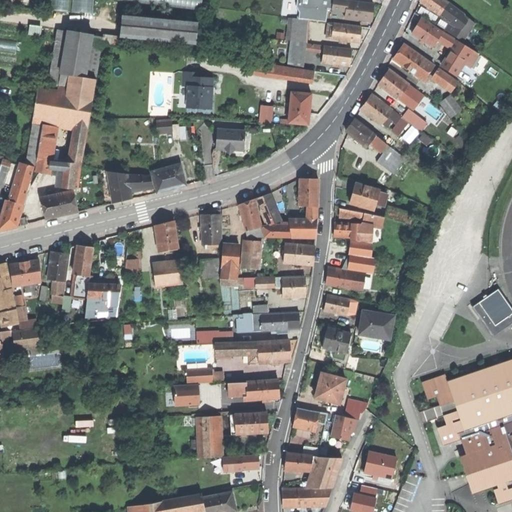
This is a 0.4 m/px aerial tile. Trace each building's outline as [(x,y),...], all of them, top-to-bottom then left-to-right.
[(55,0),(56,9),(70,9),(69,0),(55,0)] [(72,0),(72,10),(94,11),(94,0),(72,0)] [(302,15),(300,19),(308,20),(326,22),(328,9),(333,10),(334,0),(300,0),(301,2),(299,2),(300,5),(300,6),(297,7),(300,11),(301,13),(302,15)] [(347,2),(334,0),(333,10),(346,12),(347,2)] [(440,15),(443,10),(448,3),(444,0),(420,0),(420,1),(440,15)] [(374,5),(347,2),(346,12),(345,18),(372,22),(373,14),(374,5)] [(443,10),(457,19),(461,13),(448,3),(443,10)] [(448,31),(462,41),(475,23),(461,13),(457,19),(448,31)] [(123,15),(120,37),(196,44),(198,23),(123,15)] [(294,18),(291,41),(306,42),(308,20),(300,19),(294,18)] [(433,47),(438,39),(443,32),(421,18),(416,27),(412,33),(433,47)] [(332,40),(360,43),(361,35),(362,27),(334,24),(333,32),(332,38),(332,40)] [(103,36),(58,29),(48,88),(73,93),(76,76),(96,79),(103,36)] [(438,39),(450,47),(455,40),(443,32),(438,39)] [(0,47),(17,47),(17,39),(0,38),(0,47)] [(288,66),(303,67),(305,51),(306,44),(306,42),(291,41),(288,66)] [(442,67),(456,76),(464,63),(472,50),(458,41),(453,49),(442,67)] [(399,51),(393,59),(424,80),(434,66),(404,44),(399,51)] [(352,50),(324,47),(324,53),(322,64),(350,67),(351,58),(352,50)] [(479,54),(472,50),(464,63),(471,68),(479,54)] [(254,73),(313,81),(314,72),(255,64),(254,73)] [(451,78),(438,68),(431,78),(451,92),(459,81),(452,77),(451,78)] [(384,77),(379,84),(399,99),(400,97),(409,84),(389,69),(384,77)] [(189,87),(188,108),(212,110),(213,96),(208,96),(209,88),(211,88),(211,79),(201,79),(201,73),(183,72),(183,86),(183,87),(189,87)] [(93,96),(96,79),(76,76),(73,93),(93,96)] [(424,95),(409,84),(400,97),(414,108),(424,95)] [(179,108),(188,108),(189,87),(183,87),(183,86),(181,86),(179,108)] [(33,118),(43,120),(48,88),(39,87),(33,118)] [(92,104),(93,96),(73,93),(48,88),(43,120),(46,120),(50,98),(92,104)] [(289,120),(289,124),(309,125),(311,110),(312,94),(291,93),(289,120)] [(366,102),(361,109),(381,124),(382,123),(387,117),(392,110),(371,94),(366,102)] [(451,96),(441,103),(452,117),(462,110),(451,96)] [(88,129),(92,104),(50,98),(46,120),(46,122),(54,123),(76,127),(88,129)] [(260,123),(273,124),(274,107),(261,106),(260,123)] [(392,109),(392,110),(387,117),(391,120),(402,129),(408,121),(392,109)] [(386,126),(391,120),(387,117),(382,123),(386,126)] [(351,124),(346,130),(367,146),(370,143),(376,135),(355,119),(351,124)] [(49,152),(54,123),(46,122),(46,120),(43,120),(39,150),(49,152)] [(421,131),(408,121),(402,129),(395,137),(409,148),(421,131)] [(157,123),(158,133),(173,132),(172,126),(172,122),(157,123)] [(85,144),(88,129),(76,127),(74,142),(85,144)] [(246,133),(218,131),(217,146),(222,146),(225,150),(230,156),(235,151),(244,152),(245,142),(246,133)] [(388,145),(376,135),(370,143),(383,152),(388,145)] [(82,164),(85,144),(74,142),(71,157),(70,162),(80,163),(82,164)] [(403,156),(388,145),(383,152),(371,167),(386,177),(403,156)] [(46,173),(49,152),(39,150),(35,171),(46,173)] [(0,169),(0,184),(5,185),(11,163),(3,161),(0,169)] [(78,189),(80,163),(70,162),(64,162),(62,187),(78,189)] [(21,190),(28,192),(35,170),(11,163),(5,185),(21,190)] [(153,172),(158,193),(175,189),(186,186),(181,165),(153,172)] [(107,172),(113,203),(123,201),(133,199),(131,191),(128,175),(107,172)] [(151,175),(128,175),(131,191),(153,187),(151,175)] [(310,180),(300,179),(299,207),(308,207),(318,207),(319,180),(310,180)] [(350,203),(374,210),(376,201),(379,191),(379,190),(355,183),(353,193),(350,203)] [(24,206),(28,192),(21,190),(17,203),(24,206)] [(41,199),(45,219),(62,216),(78,212),(74,191),(41,199)] [(388,193),(379,191),(376,201),(385,203),(388,193)] [(263,197),(256,200),(266,225),(267,227),(272,225),(280,221),(270,194),(263,197)] [(18,227),(24,206),(17,203),(6,200),(0,222),(0,230),(7,229),(18,227)] [(246,203),(240,205),(246,231),(260,228),(254,200),(246,203)] [(317,220),(318,207),(308,207),(307,220),(317,220)] [(340,217),(363,218),(364,213),(341,208),(340,217)] [(405,214),(386,208),(384,217),(403,222),(405,214)] [(363,218),(362,222),(373,225),(382,226),(384,217),(364,213),(363,218)] [(411,215),(405,214),(403,222),(409,224),(411,215)] [(211,215),(202,215),(202,245),(213,245),(221,245),(221,215),(211,215)] [(315,238),(317,220),(307,220),(289,219),(292,238),(315,238)] [(157,226),(161,252),(178,249),(174,221),(164,224),(157,226)] [(351,223),(334,222),(334,230),(334,236),(351,237),(351,223)] [(362,223),(358,223),(360,240),(361,241),(372,242),(373,225),(362,222),(362,223)] [(358,223),(351,223),(351,237),(351,239),(360,240),(358,223)] [(273,227),(272,225),(267,227),(266,225),(262,227),(264,238),(291,239),(289,225),(279,225),(273,227)] [(262,237),(260,228),(246,231),(248,238),(262,237)] [(242,268),(259,270),(262,242),(244,241),(242,268)] [(314,247),(285,244),(284,264),(313,266),(313,256),(314,247)] [(86,247),(78,246),(74,275),(77,275),(90,277),(93,248),(86,247)] [(240,248),(223,246),(221,268),(221,269),(220,279),(237,280),(240,248)] [(60,253),(53,252),(49,279),(55,280),(65,281),(69,254),(60,253)] [(25,262),(10,264),(13,287),(25,285),(35,283),(42,282),(39,259),(25,262)] [(201,261),(202,275),(212,275),(211,260),(201,261)] [(350,260),(349,267),(365,270),(367,262),(350,260)] [(127,274),(135,275),(137,262),(128,261),(127,274)] [(0,264),(0,291),(3,291),(12,289),(6,263),(0,264)] [(181,264),(153,267),(156,286),(183,283),(181,264)] [(353,270),(328,266),(327,275),(326,283),(351,287),(353,270)] [(365,272),(353,270),(351,287),(363,289),(365,272)] [(90,277),(77,275),(74,297),(87,299),(90,277)] [(283,287),(283,298),(306,297),(305,288),(305,277),(282,278),(283,287)] [(256,288),(275,287),(275,278),(256,279),(256,287),(256,288)] [(236,287),(237,280),(220,279),(220,286),(236,287)] [(245,287),(256,287),(256,279),(244,279),(245,287)] [(63,304),(65,281),(55,280),(52,303),(63,304)] [(36,293),(35,283),(25,285),(26,291),(31,290),(32,294),(36,293)] [(105,288),(106,297),(117,296),(116,287),(110,287),(105,288)] [(511,307),(498,288),(493,292),(509,315),(511,312),(511,307)] [(16,309),(12,289),(3,291),(8,311),(16,309)] [(472,306),(493,336),(511,323),(511,312),(509,315),(493,292),(472,306)] [(324,310),(347,315),(350,300),(350,299),(327,294),(325,302),(324,310)] [(22,295),(16,296),(17,307),(24,306),(22,295)] [(72,297),(64,296),(62,311),(70,312),(72,297)] [(106,297),(89,298),(86,317),(118,315),(120,296),(117,296),(106,297)] [(357,302),(350,300),(347,315),(355,313),(357,302)] [(253,313),(268,312),(268,305),(253,306),(253,313)] [(20,323),(16,309),(8,311),(1,313),(4,326),(20,323)] [(361,322),(359,333),(379,336),(378,337),(389,339),(393,316),(363,311),(361,322)] [(299,313),(271,314),(272,331),(277,331),(287,330),(300,330),(299,321),(299,313)] [(253,332),(272,331),(271,314),(252,315),(253,332)] [(238,333),(253,332),(252,315),(242,315),(242,319),(237,320),(238,333)] [(350,332),(327,327),(325,337),(322,347),(331,349),(330,356),(343,359),(350,332)] [(36,346),(35,328),(11,330),(12,348),(36,346)] [(289,341),(257,342),(258,353),(258,356),(258,363),(290,362),(290,351),(289,341)] [(257,342),(230,344),(230,355),(231,355),(248,354),(258,353),(257,342)] [(230,344),(215,344),(216,355),(230,355),(230,344)] [(249,364),(258,363),(258,356),(248,356),(249,364)] [(511,358),(448,381),(445,374),(444,374),(444,375),(423,382),(423,381),(422,381),(428,400),(429,400),(429,399),(437,396),(439,402),(418,409),(422,420),(442,413),(446,424),(438,427),(438,426),(436,426),(443,445),(444,445),(443,444),(461,438),(466,453),(459,456),(466,475),(473,494),(474,494),(473,493),(497,484),(498,488),(494,490),(499,505),(500,505),(500,504),(511,500),(511,358)] [(187,384),(198,383),(197,370),(186,371),(187,384)] [(197,370),(198,383),(211,382),(210,370),(197,370)] [(346,378),(321,372),(318,384),(315,396),(325,399),(331,400),(340,403),(346,378)] [(247,395),(247,400),(280,398),(279,390),(279,381),(246,382),(247,395)] [(232,396),(247,395),(246,382),(231,383),(232,396)] [(333,413),(330,437),(355,440),(360,399),(347,398),(345,414),(333,413)] [(235,419),(236,435),(268,433),(268,423),(267,413),(235,414),(235,419)] [(199,450),(221,449),(219,416),(198,417),(199,450)] [(288,449),(298,451),(303,429),(292,427),(288,449)] [(221,456),(221,449),(199,450),(199,457),(221,456)] [(313,455),(287,452),(286,460),(284,469),(310,470),(313,455)] [(317,456),(313,455),(310,470),(312,470),(313,487),(332,487),(342,459),(333,457),(318,457),(317,456)] [(358,484),(355,500),(382,505),(385,490),(358,484)] [(310,488),(282,489),(282,498),(283,506),(311,506),(310,488)] [(331,488),(310,488),(311,506),(325,505),(331,488)] [(205,511),(230,511),(236,511),(234,500),(232,492),(203,498),(202,498),(205,511)] [(165,511),(205,511),(202,498),(203,498),(202,493),(164,500),(165,511)] [(165,511),(164,500),(139,505),(139,511),(165,511)]
